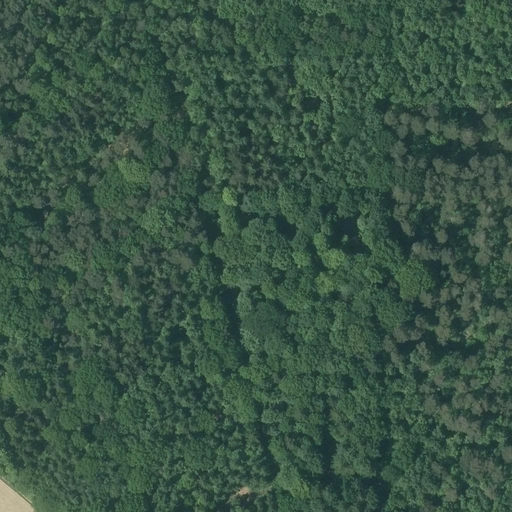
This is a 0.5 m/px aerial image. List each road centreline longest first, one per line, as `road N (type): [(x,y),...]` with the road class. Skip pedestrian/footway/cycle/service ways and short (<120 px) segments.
road 1 (track): [(274,511),(237,323),(140,0)]
road 2 (track): [(377,511),(382,0)]
road 3 (track): [(0,300),(27,325),(152,511)]
